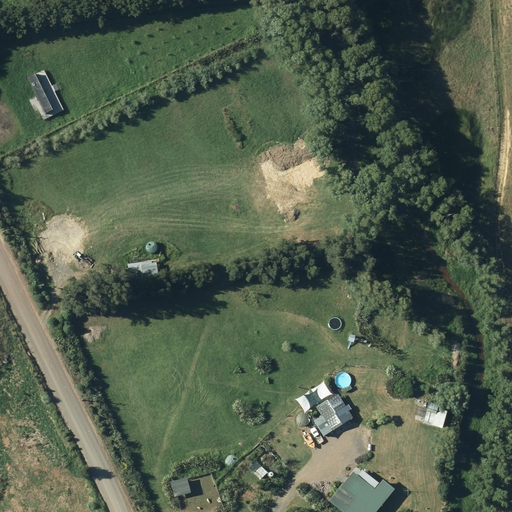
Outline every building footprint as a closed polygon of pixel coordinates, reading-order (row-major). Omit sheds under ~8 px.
[(155,261),(128,263),(129,274),(155,272),(155,261)] [(170,262),(159,265),(161,273),(172,270),(170,262)] [(386,314),(392,333),(407,329),(400,309),(386,314)] [(385,329),(374,332),(376,341),(388,338),(385,329)] [(444,330),(430,329),(429,350),(443,351),(444,330)] [(454,352),(445,351),(445,365),(453,365),(454,352)] [(348,421),(353,417),(338,394),(315,408),(331,432),(334,430),(336,434),(351,425),(348,421)] [(448,407),(429,401),(423,422),(442,428),(448,407)] [(310,415),(299,414),(297,440),(308,440),(308,432),(311,440),(325,435),(320,421),(309,425),(310,415)] [(381,433),(373,432),(370,445),(378,447),(381,433)] [(359,457),(369,462),(373,456),(363,450),(359,457)] [(261,478),(242,460),(235,466),(254,484),(261,478)] [(375,489),(353,473),(328,502),(341,511),(375,511),(394,489),(383,480),(375,489)] [(299,499),(294,507),(302,511),(314,511),(316,510),(299,499)]
